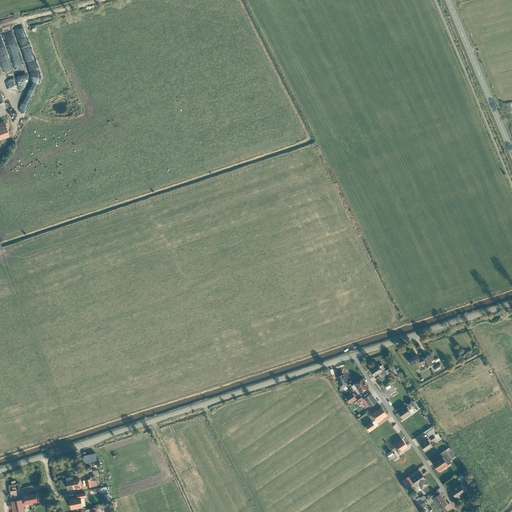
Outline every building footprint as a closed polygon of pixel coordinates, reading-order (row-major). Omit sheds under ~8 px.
[(40,65),(33,68),(38,78),(44,76),(40,65)] [(0,93),(0,115),(9,112),(0,93)] [(4,119),(0,120),(0,139),(10,136),(4,119)] [(430,352),(419,358),(420,361),(423,366),(426,364),(428,369),(434,366),(432,361),(434,360),(430,352)] [(417,355),(409,359),(412,365),(420,361),(419,358),(417,355)] [(380,365),(371,371),(375,377),(384,371),(380,365)] [(345,374),(338,377),(341,386),(348,384),(345,374)] [(364,379),(355,384),(361,393),(370,388),(364,379)] [(392,382),(383,387),(388,396),(397,391),(392,382)] [(353,393),(346,397),(351,404),(358,400),(353,393)] [(373,394),(366,398),(371,406),(371,407),(378,402),(373,394)] [(371,406),(366,398),(364,400),(363,398),(357,401),(360,406),(364,403),(367,408),(371,406)] [(416,407),(412,400),(407,404),(408,406),(411,410),(416,407)] [(408,406),(399,413),(403,419),(413,412),(411,410),(408,406)] [(388,415),(383,407),(377,410),(372,413),(378,423),(384,419),(383,418),(388,415)] [(377,427),(373,422),(366,426),(370,432),(377,427)] [(436,434),(432,429),(427,433),(431,439),(435,436),(435,435),(436,434)] [(408,447),(404,440),(396,446),(400,452),(408,447)] [(433,447),(429,440),(421,445),(426,452),(433,447)] [(432,460),(434,464),(444,457),(442,453),(432,460)] [(444,457),(434,464),(440,472),(450,466),(444,457)] [(430,484),(422,471),(411,478),(416,486),(420,484),(423,489),(430,484)] [(80,477),(65,480),(67,489),(73,488),(73,489),(82,487),(80,477)] [(91,478),(86,479),(87,487),(97,485),(96,479),(91,479),(91,478)] [(466,492),(461,485),(453,491),(458,498),(466,492)] [(37,501),(35,492),(22,495),(23,504),(37,501)] [(448,505),(441,494),(435,499),(442,509),(448,505)] [(75,497),(68,498),(71,509),(82,506),(81,497),(80,496),(75,497)] [(22,498),(10,501),(12,511),(17,511),(25,510),(23,504),(22,498)]
